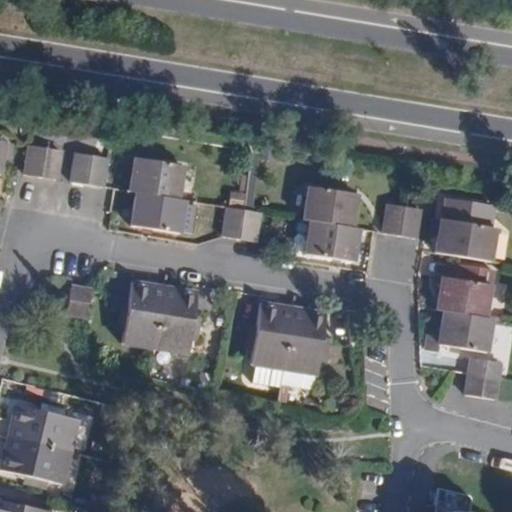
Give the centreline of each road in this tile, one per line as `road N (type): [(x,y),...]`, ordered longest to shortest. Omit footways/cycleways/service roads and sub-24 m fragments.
road 1 (residential): [(404,420),(402,314),(387,297),(38,236),(12,257),(0,304)]
road 2 (secondary): [(0,51),(511,135)]
road 3 (secondary): [(511,52),(197,0)]
